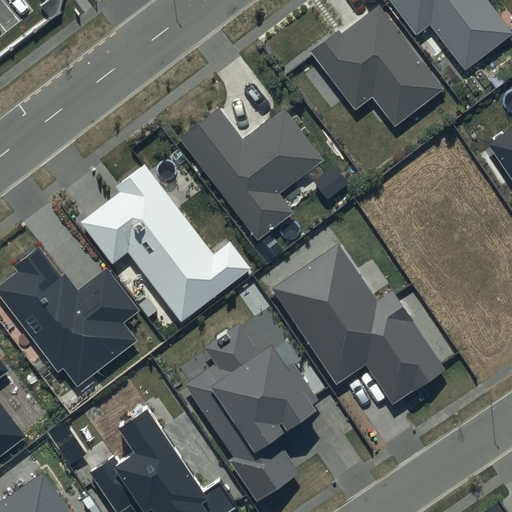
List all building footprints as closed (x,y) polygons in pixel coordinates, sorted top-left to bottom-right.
[(388,0),(416,36),(430,25),(465,71),(511,35),(511,32),(486,0),(388,0)] [(339,30),(310,52),(355,110),(371,98),(395,128),(445,90),(380,5),(342,34),(339,30)] [(243,140),(218,108),(178,139),(257,241),(294,213),(279,194),(324,160),(284,109),(243,140)] [(511,127),(488,144),(511,180),(511,127)] [(213,254),(145,164),(115,187),(120,193),(81,222),(112,263),(128,251),(182,322),(252,269),(231,241),(213,254)] [(338,244),(272,288),(337,383),(365,365),(392,405),(446,369),(392,291),(377,301),(338,244)] [(39,246),(12,266),(17,273),(0,286),(0,294),(58,371),(63,367),(77,385),(136,341),(123,323),(139,311),(106,267),(78,289),(66,272),(61,276),(39,246)] [(240,323),(205,347),(217,364),(186,385),(237,457),(231,461),(255,495),(294,468),(275,440),(317,410),(314,405),(321,400),(293,360),(287,364),(272,342),(259,351),(240,323)] [(0,455),(25,437),(0,403),(0,378),(9,372),(0,360),(0,455)] [(149,405),(118,425),(136,452),(118,463),(114,456),(90,472),(116,511),(118,511),(130,504),(135,511),(229,511),(241,504),(220,474),(203,486),(149,405)] [(69,511),(42,472),(0,500),(0,511),(69,511)]
